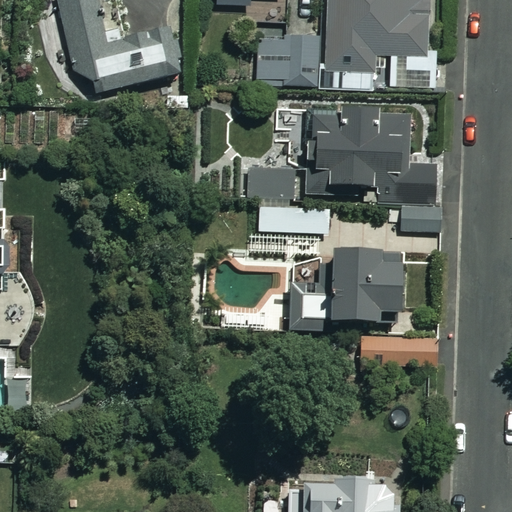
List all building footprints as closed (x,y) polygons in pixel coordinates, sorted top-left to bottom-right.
[(107,59),(96,0),(56,0),(70,77),(93,90),(94,97),(166,84),(160,50),(107,59)] [(215,0),(215,9),(248,10),(248,0),(215,0)] [(324,0),(325,95),(394,95),(394,92),(438,92),(437,56),(424,56),(423,0),(324,0)] [(283,42),(283,37),(259,38),(260,91),(317,90),(317,41),(283,42)] [(363,192),(363,209),(400,208),(401,233),(435,232),(434,167),(410,167),(409,116),(302,118),(303,168),(301,169),(301,202),(328,201),(328,193),(363,192)] [(292,174),(246,174),(246,204),(293,204),(292,174)] [(329,212),(258,212),(258,236),(329,236),(329,212)] [(397,254),(327,256),(327,289),(288,290),(289,335),(320,334),(320,330),(376,329),(376,320),(398,319),(397,254)] [(280,336),(280,313),(224,313),(224,335),(280,336)] [(410,341),(410,338),(360,338),(360,366),(410,366),(410,341)] [(355,339),(337,339),(337,363),(355,363),(355,339)] [(410,341),(410,366),(449,366),(449,341),(410,341)] [(31,376),(7,377),(9,414),(33,413),(31,376)] [(372,473),(338,474),(338,488),(298,488),(298,493),(285,493),(285,511),(395,511),(396,489),(372,489),(372,473)]
